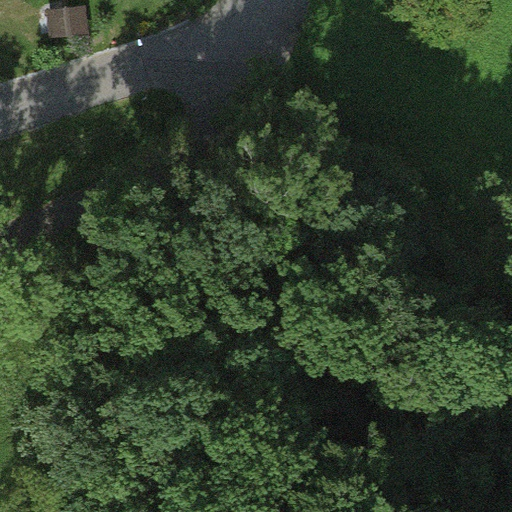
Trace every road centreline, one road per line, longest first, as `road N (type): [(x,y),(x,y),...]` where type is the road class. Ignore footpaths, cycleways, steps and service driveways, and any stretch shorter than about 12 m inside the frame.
road 1 (unclassified): [(0,235),(116,189),(248,109),(287,41),(293,0)]
road 2 (unclassified): [(276,0),(235,48),(0,128)]
